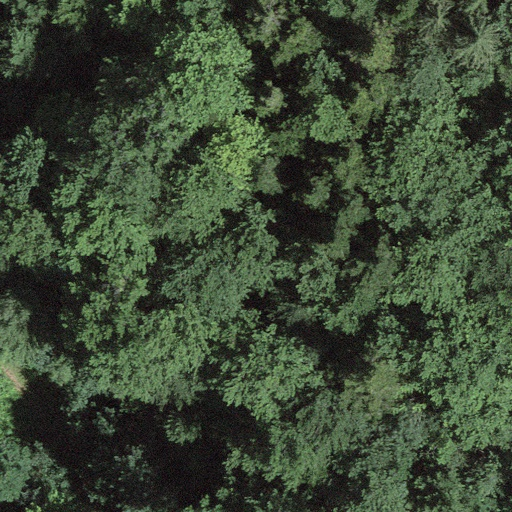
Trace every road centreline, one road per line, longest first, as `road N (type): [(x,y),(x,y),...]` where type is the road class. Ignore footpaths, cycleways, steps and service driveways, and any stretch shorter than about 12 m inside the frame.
road 1 (track): [(0,319),(231,511)]
road 2 (track): [(131,511),(0,345)]
